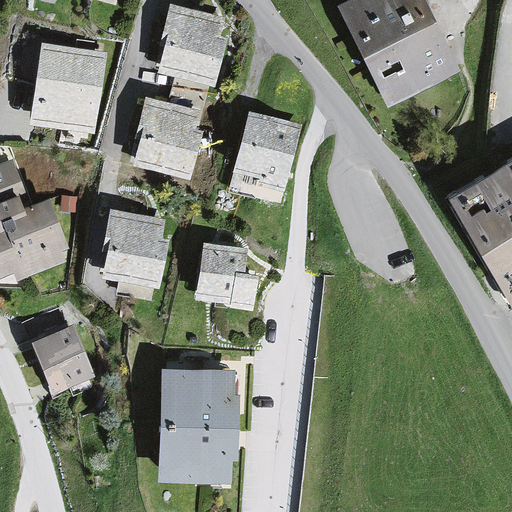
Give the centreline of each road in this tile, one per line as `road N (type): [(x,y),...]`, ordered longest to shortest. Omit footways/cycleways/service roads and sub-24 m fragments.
road 1 (residential): [(257,0),(395,176),(511,373)]
road 2 (residential): [(0,354),(47,470)]
